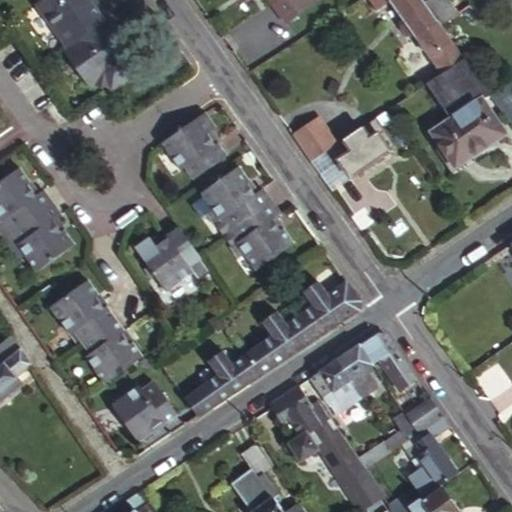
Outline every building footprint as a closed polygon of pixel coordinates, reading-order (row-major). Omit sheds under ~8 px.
[(110,16),(99,1),(95,5),(92,0),(36,0),(39,4),(37,6),(66,48),(110,16)] [(268,0),(278,14),(297,0),(268,0)] [(316,0),(297,0),(278,14),(294,37),(326,15),(316,0)] [(413,35),(436,18),(422,0),(389,0),(401,16),(394,22),(407,39),(413,35)] [(422,0),(436,18),(438,22),(455,10),(448,0),(422,0)] [(448,0),(455,10),(469,1),(469,0),(448,0)] [(492,0),(498,8),(509,0),(469,0),(469,1),(475,9),(487,0),(492,0)] [(110,16),(66,48),(63,50),(89,87),(94,84),(109,85),(113,89),(141,69),(132,56),(126,48),(131,45),(110,16)] [(439,72),(463,56),(438,22),(436,18),(413,35),(439,72)] [(177,41),(158,55),(170,71),(189,58),(177,41)] [(136,53),(131,45),(126,48),(132,56),(136,53)] [(478,97),(487,91),(471,68),(463,56),(439,72),(421,84),(446,119),(427,132),(452,168),(503,133),(478,97)] [(511,82),(509,78),(488,92),(508,121),(511,117),(511,82)] [(218,124),(208,109),(164,141),(183,167),(188,164),(197,176),(229,152),(212,128),(218,124)] [(316,117),(290,135),(299,147),(324,129),(316,117)] [(380,130),(371,118),(333,144),(321,152),(330,164),(334,161),(346,178),(385,150),(374,134),(380,130)] [(324,129),(299,147),(308,160),(321,152),(333,144),(324,129)] [(214,222),(222,234),(271,199),(262,187),(257,190),(238,164),(200,191),(212,208),(219,218),(214,222)] [(0,232),(2,235),(52,199),(44,187),(38,191),(20,166),(0,180),(0,232)] [(2,235),(11,248),(16,244),(23,254),(34,270),(73,242),(55,216),(60,211),(52,199),(2,235)] [(271,199),(222,234),(231,246),(237,242),(244,252),(255,268),(293,242),(275,216),(280,212),(271,199)] [(219,218),(212,208),(207,211),(214,222),(219,218)] [(200,258),(177,225),(153,242),(149,236),(133,247),(164,291),(192,272),(188,266),(200,258)] [(237,242),(231,246),(238,256),(244,252),(237,242)] [(16,244),(11,248),(18,258),(23,254),(16,244)] [(354,310),(360,297),(347,279),(328,292),(318,276),(301,288),(311,303),(299,311),(316,336),(354,310)] [(79,342),(113,318),(86,281),(48,307),(67,334),(71,332),(79,342)] [(260,373),(316,336),(299,311),(283,321),(273,306),(257,318),(267,331),(243,348),(260,373)] [(101,385),(140,357),(113,318),(79,342),(87,354),(83,358),(101,385)] [(357,345),(373,368),(380,363),(385,369),(385,373),(390,379),(394,376),(405,392),(420,381),(389,336),(386,334),(382,333),(380,332),(377,332),(370,337),(357,345)] [(2,345),(13,337),(11,335),(1,343),(2,345)] [(33,366),(13,337),(2,345),(0,346),(0,401),(25,383),(20,376),(33,366)] [(200,414),(260,373),(243,348),(239,343),(224,354),(217,344),(200,356),(210,369),(182,389),(200,414)] [(357,345),(334,361),(357,391),(372,380),(367,373),(373,368),(357,345)] [(357,391),(334,361),(295,387),(308,406),(314,402),(321,397),(325,401),(331,409),(357,391)] [(109,404),(136,440),(175,412),(153,383),(142,391),(136,384),(109,404)] [(308,406),(295,387),(269,404),(293,437),(300,447),(308,448),(313,445),(315,447),(358,509),(378,493),(363,472),(357,463),(314,402),(308,406)] [(424,428),(443,414),(431,397),(411,411),(409,408),(403,412),(418,432),(424,428)] [(410,438),(418,432),(403,412),(394,418),(402,428),(410,438)] [(451,425),(443,414),(424,428),(428,433),(411,445),(424,464),(407,477),(421,498),(457,472),(433,439),(451,425)] [(363,472),(410,438),(402,428),(399,431),(357,463),(363,472)] [(299,459),(315,447),(313,445),(308,448),(300,447),(293,437),(286,442),(299,459)] [(230,484),(250,511),(300,511),(295,504),(283,511),(282,511),(272,497),(277,494),(263,476),(258,479),(257,476),(270,467),(255,447),(242,456),(251,469),(230,484)] [(445,487),(418,506),(422,511),(458,511),(461,509),(445,487)] [(154,511),(137,493),(114,508),(118,511),(154,511)] [(385,504),(390,511),(400,511),(405,509),(396,497),(385,504)]
